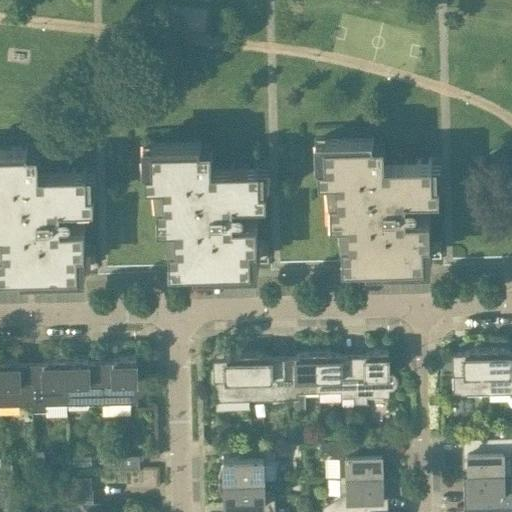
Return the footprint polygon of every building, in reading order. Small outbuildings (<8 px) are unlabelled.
[(0,146),(0,269),(79,267),(97,267),(97,273),(100,273),(149,272),(149,271),(149,265),(170,265),(172,265),(252,263),(270,262),(270,268),(272,268),(322,267),(322,266),(322,261),(343,260),(344,260),(425,258),(444,258),(444,264),(445,264),(496,263),(496,262),(496,256),(511,255),(511,227),(472,214),(471,192),(451,193),(440,193),(439,178),(433,178),(433,157),(419,157),(389,158),(385,158),(384,137),(325,138),(318,138),(319,160),(319,175),(330,174),(331,195),(331,196),(279,197),(271,197),(267,197),(267,182),(261,182),(260,161),(246,162),(217,162),(213,163),(212,141),(152,143),(146,143),(146,164),(147,179),(157,179),(158,200),(106,201),(94,202),(94,186),(88,187),(87,166),(73,166),(44,167),(40,167),(39,145),(0,146)] [(470,346),(465,347),(465,348),(453,348),(454,393),(489,392),(488,344),(483,344),(479,344),(474,345),(470,346)] [(492,344),(488,344),(489,392),(511,391),(511,347),(510,348),(510,346),(506,345),(501,345),(497,344),(492,344)] [(354,351),(355,395),(355,401),(368,401),(368,395),(390,394),(390,388),(392,388),(393,388),(395,387),(396,386),(397,385),(398,383),(398,382),(399,380),(399,378),(398,377),(398,375),(397,374),(396,372),(394,372),(393,371),(391,370),(390,370),(389,345),(384,346),(379,346),(375,347),(370,348),(366,349),(366,350),(354,351)] [(298,390),(320,390),(319,347),(314,347),(309,348),(305,349),(300,350),(296,351),(296,352),(284,352),(285,397),(298,397),(298,390)] [(342,396),(355,395),(354,351),(342,351),(342,350),(337,349),(332,348),(328,348),(323,347),(319,347),(320,390),(341,389),(342,396)] [(231,352),(226,353),(226,354),(214,354),(215,399),(250,398),(249,349),(245,349),(240,350),(235,351),(231,352)] [(254,349),(249,349),(250,398),(285,397),(284,352),(272,353),(272,352),(267,351),(263,350),(258,349),(254,349)] [(102,357),(103,402),(138,401),(138,395),(140,395),(141,394),(143,393),(144,392),(145,391),(146,390),(146,388),(146,386),(146,385),(146,383),(145,382),(145,380),(144,379),(142,378),(141,377),(139,377),(138,377),(137,352),(132,352),(127,353),(123,354),(118,355),(113,356),(114,357),(102,357)] [(33,359),(33,403),(33,409),(46,409),(46,403),(68,403),(67,354),(61,354),(57,355),(52,355),(48,356),(44,358),(44,359),(33,359)] [(70,354),(67,354),(68,403),(103,402),(102,357),(90,358),(89,356),(85,355),(80,354),(75,354),(70,354)] [(0,404),(33,403),(33,359),(20,359),(20,358),(15,357),(10,356),(5,356),(0,355),(0,404)] [(469,472),(511,470),(511,451),(511,450),(511,434),(463,435),(464,466),(468,466),(469,472)] [(340,474),(383,473),(383,468),(388,468),(387,437),(321,439),(321,446),(340,450),(340,474)] [(248,441),(248,454),(224,454),(224,460),(223,463),(222,465),(221,468),(220,470),(219,473),(219,476),(219,479),(265,477),(265,465),(274,462),(274,440),(248,441)] [(35,450),(35,469),(44,469),(44,450),(35,450)] [(134,454),(104,454),(104,470),(134,470),(134,454)] [(11,455),(0,455),(0,467),(11,467),(11,455)] [(464,477),(465,506),(511,504),(511,472),(511,470),(469,472),(469,477),(464,477)] [(92,510),(92,487),(92,473),(69,473),(70,488),(70,502),(85,502),(85,509),(84,510),(84,511),(112,511),(113,509),(92,510)] [(383,473),(340,474),(341,487),(323,503),(323,510),(389,508),(388,478),(383,478),(383,473)] [(224,494),(225,497),(226,502),(249,502),(249,511),(275,511),(275,492),(265,490),(265,477),(219,479),(219,481),(219,484),(220,487),(221,489),(222,492),(224,494)]
